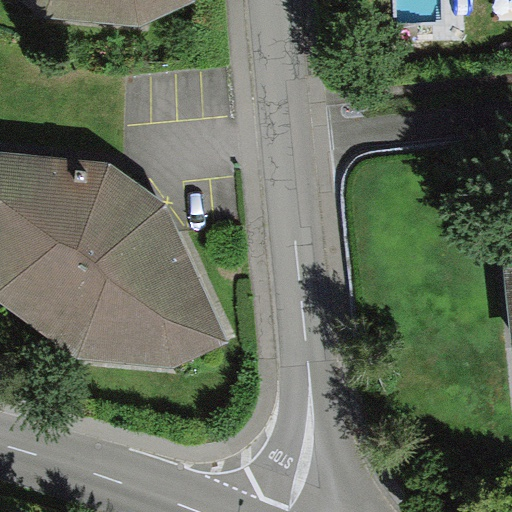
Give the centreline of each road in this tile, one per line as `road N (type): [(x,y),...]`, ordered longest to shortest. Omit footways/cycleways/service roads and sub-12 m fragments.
road 1 (residential): [(273,0),(310,360),(312,440),(289,511)]
road 2 (tertiary): [(202,511),(0,446)]
